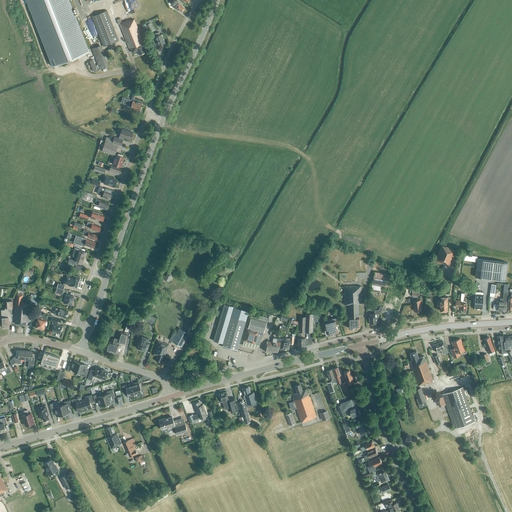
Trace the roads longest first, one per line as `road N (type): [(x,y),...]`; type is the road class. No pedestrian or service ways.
road 1 (secondary): [(170,397),(362,344)]
road 2 (secondary): [(0,448),(170,397)]
road 3 (unclassified): [(417,511),(380,423),(362,344)]
road 4 (residential): [(91,272),(147,112)]
road 5 (unclassified): [(106,278),(159,125)]
road 6 (secondary): [(362,344),(511,322)]
road 7 (unclassified): [(159,125),(216,0)]
road 8 (residential): [(147,112),(198,0)]
